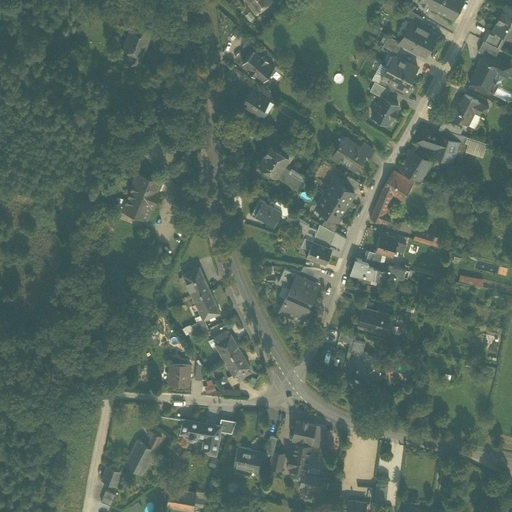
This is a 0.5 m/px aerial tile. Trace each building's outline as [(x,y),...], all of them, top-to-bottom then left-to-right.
[(246,0),(256,13),(273,0),(272,0),(246,0)] [(418,0),(419,1),(435,9),(439,0),(418,0)] [(439,0),(435,9),(454,19),(463,0),(439,0)] [(137,9),(135,8),(122,4),(116,23),(131,28),(137,9)] [(506,35),(511,38),(511,37),(510,36),(511,32),(511,7),(506,4),(493,29),(495,30),(506,35)] [(411,21),(418,25),(422,17),(408,9),(404,18),(411,21)] [(402,43),(424,55),(436,34),(418,25),(411,21),(400,42),(402,43)] [(125,62),(138,67),(152,30),(140,25),(137,33),(130,30),(122,50),(129,52),(130,53),(129,56),(128,55),(125,62)] [(488,30),(483,40),(499,48),(506,35),(495,30),(494,33),(488,30)] [(388,35),(384,42),(381,49),(393,55),(395,56),(398,50),(402,43),(400,42),(388,35)] [(495,57),(499,48),(483,40),(478,50),(484,53),(485,52),(495,57)] [(256,74),(263,81),(274,68),(267,61),(269,60),(262,54),(260,55),(253,49),(242,62),(249,68),(256,74)] [(470,83),(487,91),(493,79),(497,70),(507,75),(511,66),(495,57),(485,52),(484,53),(470,83)] [(395,57),(389,67),(384,77),(381,76),(381,77),(397,86),(405,90),(406,90),(409,84),(412,79),(415,73),(414,72),(416,68),(417,69),(418,68),(395,56),(393,55),(393,56),(395,57)] [(395,57),(393,56),(381,76),(384,77),(389,67),(395,57)] [(373,74),(377,76),(381,63),(378,62),(373,74)] [(497,70),(493,79),(502,84),(507,75),(497,70)] [(378,83),(390,89),(394,91),(397,86),(381,77),(378,83)] [(386,98),(390,89),(378,83),(375,81),(370,90),(382,97),(382,96),(386,98)] [(256,82),(251,89),(268,99),(273,93),(256,82)] [(259,114),(268,99),(251,89),(242,103),(259,114)] [(451,117),(466,124),(467,123),(473,111),(481,115),(481,116),(484,117),(485,115),(484,115),(488,106),(478,101),(478,100),(465,93),(457,109),(455,108),(451,117)] [(372,115),(388,123),(392,117),(393,117),(396,111),(395,110),(398,105),(386,98),(382,96),(382,97),(372,115)] [(274,103),(268,99),(259,114),(264,117),(274,103)] [(473,111),(467,123),(475,127),(481,116),(481,115),(473,111)] [(451,132),(454,126),(453,126),(442,121),(439,128),(451,132)] [(454,124),(453,126),(454,126),(451,132),(459,135),(459,134),(462,129),(454,124)] [(294,138),(301,142),(303,139),(300,136),(299,131),(301,128),(297,126),(293,132),(294,138)] [(420,141),(439,147),(440,147),(446,133),(438,130),(424,126),(415,142),(418,144),(420,141)] [(439,128),(438,130),(446,133),(440,147),(439,147),(436,154),(452,159),(453,157),(462,160),(465,151),(467,144),(464,142),(466,136),(459,134),(459,135),(451,132),(439,128)] [(270,143),(289,154),(290,153),(294,147),(283,140),(285,138),(274,130),(269,138),(273,141),(272,143),(271,142),(270,143)] [(465,151),(482,156),(487,144),(466,136),(464,142),(467,144),(465,151)] [(348,166),(355,170),(366,154),(370,157),(374,151),(364,142),(360,147),(344,137),(331,157),(339,162),(342,158),(344,154),(352,159),(350,163),(348,166)] [(137,140),(133,149),(145,154),(149,145),(137,140)] [(277,173),(282,164),(289,154),(270,143),(265,151),(266,152),(259,162),(277,173)] [(400,169),(420,181),(431,162),(413,151),(411,150),(400,169)] [(342,158),(350,163),(352,159),(344,154),(342,158)] [(303,178),(282,164),(277,173),(297,186),(302,180),(303,178)] [(319,179),(330,185),(333,180),(337,183),(341,177),(326,168),(319,179)] [(153,170),(150,178),(160,182),(163,174),(153,170)] [(391,215),(384,212),(391,194),(401,201),(413,183),(393,170),(383,188),(371,219),(380,222),(387,225),(391,215)] [(123,209),(146,218),(151,205),(153,206),(159,191),(157,190),(160,182),(150,178),(138,173),(123,209)] [(344,181),(356,189),(360,183),(348,175),(344,181)] [(330,185),(325,194),(346,206),(354,193),(337,183),(333,180),(330,185)] [(431,199),(446,203),(449,194),(434,190),(431,199)] [(317,208),(323,211),(332,217),(337,220),(346,206),(325,194),(317,208)] [(274,225),(282,211),(272,205),(259,198),(250,214),(263,221),(264,219),(274,225)] [(272,205),(282,211),(288,214),(291,209),(292,208),(276,199),(272,205)] [(297,213),(291,209),(288,214),(285,219),(291,222),(294,216),(297,213)] [(330,221),(332,217),(323,211),(320,217),(324,220),(325,218),(330,221)] [(294,225),(305,231),(305,230),(308,226),(309,224),(299,217),(298,219),(294,225)] [(322,225),(334,231),(337,225),(330,221),(325,218),(324,220),(322,225)] [(322,225),(319,223),(317,229),(313,240),(313,241),(330,247),(335,232),(334,231),(322,225)] [(305,231),(294,225),(293,227),(303,234),(302,236),(304,237),(313,240),(317,229),(308,226),(305,230),(305,231)] [(413,239),(430,245),(434,232),(417,227),(413,239)] [(386,254),(393,256),(395,248),(397,240),(381,235),(376,250),(382,253),(386,254)] [(301,246),(309,249),(309,248),(311,249),(314,242),(312,242),(312,241),(313,241),(313,240),(304,237),(301,246)] [(397,240),(395,248),(399,250),(403,251),(406,243),(397,240)] [(306,257),(326,264),(329,255),(328,255),(330,248),(331,249),(332,248),(330,247),(313,241),(312,241),(312,242),(314,242),(311,249),(309,248),(309,249),(306,257)] [(378,268),(388,270),(388,265),(389,265),(383,263),(380,262),(382,253),(376,250),(375,253),(369,251),(365,262),(367,263),(366,266),(372,267),(372,268),(378,268)] [(380,282),(386,283),(386,282),(387,282),(388,274),(391,274),(395,275),(395,277),(400,278),(401,276),(403,277),(405,268),(393,266),(389,265),(388,265),(388,270),(378,268),(372,268),(372,267),(366,266),(367,263),(365,262),(355,259),(350,273),(366,277),(365,282),(369,283),(370,278),(381,281),(380,282)] [(493,272),(494,266),(479,262),(477,268),(493,272)] [(182,273),(193,296),(209,289),(199,266),(182,273)] [(299,275),(315,282),(321,269),(303,266),(299,275)] [(283,285),(289,288),(296,273),(284,268),(278,282),(283,285)] [(279,310),(302,320),(319,284),(315,282),(299,275),(296,273),(289,288),(290,288),(286,295),(285,297),(279,310)] [(457,279),(470,283),(471,276),(459,273),(457,279)] [(289,288),(283,285),(279,294),(285,297),(286,295),(290,288),(289,288)] [(220,312),(209,289),(193,296),(203,319),(204,319),(220,312)] [(357,325),(390,334),(395,316),(364,308),(361,319),(359,319),(357,325)] [(194,323),(199,333),(208,328),(204,319),(203,319),(194,323)] [(338,339),(350,342),(353,331),(341,328),(338,339)] [(215,342),(224,359),(240,349),(231,333),(229,334),(227,329),(213,337),(216,341),(215,342)] [(362,376),(374,379),(376,369),(381,370),(381,369),(375,368),(375,367),(373,367),(376,358),(367,356),(367,353),(362,352),(365,342),(353,339),(351,350),(354,350),(348,374),(355,376),(355,377),(361,379),(362,376)] [(250,366),(240,349),(224,359),(233,374),(234,375),(235,375),(238,379),(251,371),(249,367),(250,366)] [(168,383),(189,384),(190,364),(170,363),(168,383)] [(238,379),(235,375),(234,375),(233,374),(227,377),(231,385),(239,381),(238,379)] [(248,384),(253,387),(257,379),(252,376),(248,384)] [(205,387),(206,393),(216,390),(214,384),(213,384),(207,386),(205,387)] [(219,430),(232,433),(236,421),(221,418),(219,426),(219,430)] [(203,450),(215,452),(219,430),(219,426),(184,419),(182,431),(188,432),(188,435),(190,437),(193,438),(196,436),(196,433),(206,435),(203,450)] [(293,438),(298,439),(311,442),(315,423),(297,419),(293,438)] [(324,425),(315,423),(311,442),(298,439),(297,441),(296,441),(293,452),(291,452),(288,465),(290,466),(290,467),(305,470),(306,465),(319,468),(325,444),(321,443),(325,425),(324,425)] [(124,464),(142,474),(162,436),(154,432),(147,445),(143,442),(142,442),(137,439),(124,464)] [(266,452),(273,454),(273,451),(277,436),(270,435),(266,452)] [(233,466),(259,472),(263,451),(238,446),(233,466)] [(284,453),(273,451),(273,454),(270,466),(281,469),(284,453)] [(208,465),(215,467),(218,458),(212,455),(208,465)] [(116,486),(116,485),(119,479),(122,470),(107,464),(101,479),(116,486)] [(306,465),(305,470),(318,473),(319,468),(306,465)] [(301,486),(316,490),(319,477),(304,473),(301,486)] [(327,495),(340,496),(341,483),(331,482),(327,495)] [(388,484),(376,483),(373,505),(386,506),(388,484)] [(167,505),(193,510),(196,491),(170,485),(167,505)] [(112,505),(116,494),(105,490),(101,501),(112,505)] [(196,497),(194,505),(202,506),(204,498),(196,497)] [(364,511),(366,501),(349,499),(347,511),(364,511)] [(129,507),(132,511),(141,506),(138,501),(129,507)]
